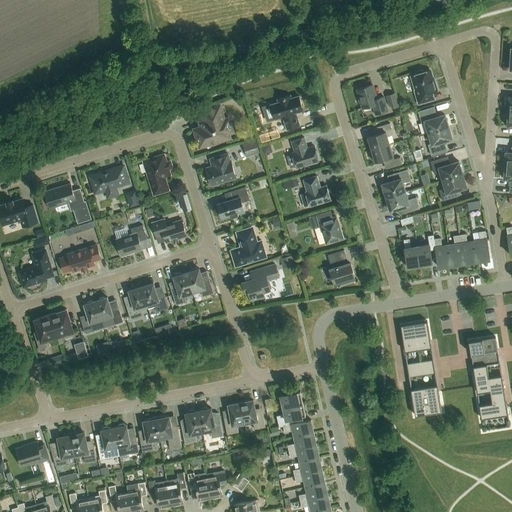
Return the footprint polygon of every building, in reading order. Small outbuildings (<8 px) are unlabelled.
[(431,93),(438,91),(435,82),(433,83),(429,70),(424,72),(424,71),(422,70),(418,71),(417,73),(417,74),(412,76),(418,96),(416,97),(418,104),(433,100),(431,93)] [(376,115),(388,111),(384,97),(377,99),(372,85),(357,89),(359,96),(358,97),(359,102),(361,103),(363,108),(373,105),(376,115)] [(392,108),(399,106),(395,93),(386,95),(389,106),(391,105),(392,108)] [(271,105),(263,107),(267,121),(275,119),(283,116),(287,129),(299,125),(296,112),(303,110),(299,96),(291,98),(290,95),(278,99),(279,102),(271,105)] [(231,137),(229,133),(232,132),(229,122),(225,124),(220,106),(202,112),(205,121),(200,122),(201,127),(195,130),(200,147),(231,137)] [(425,121),(429,132),(448,126),(445,115),(437,117),(434,107),(418,111),(422,122),(425,121)] [(405,124),(407,131),(413,129),(411,122),(405,124)] [(368,137),(372,149),(390,144),(387,136),(393,134),(390,123),(377,127),(379,134),(368,137)] [(448,126),(429,132),(432,143),(428,145),(432,156),(447,151),(444,141),(452,138),(448,126)] [(297,168),(319,161),(314,146),(307,148),(304,137),(291,141),(295,152),(292,153),(297,168)] [(256,140),(243,144),(247,156),(260,152),(256,140)] [(390,144),(372,149),(375,162),(387,158),(390,168),(402,164),(400,157),(394,159),(390,144)] [(211,185),(236,177),(231,161),(230,162),(228,153),(210,159),(213,167),(206,169),(211,185)] [(164,177),(170,175),(166,164),(168,163),(165,154),(155,157),(155,158),(144,161),(154,194),(168,190),(164,177)] [(440,172),(443,180),(463,174),(459,161),(447,165),(445,157),(431,162),(435,174),(440,172)] [(416,163),(410,165),(412,172),(418,170),(416,163)] [(117,194),(115,189),(115,186),(128,182),(124,169),(116,172),(115,169),(97,175),(94,176),(95,179),(96,182),(93,183),(96,192),(101,190),(106,189),(108,197),(117,194)] [(382,189),(383,193),(385,194),(386,197),(405,191),(403,183),(411,180),(408,169),(393,174),(395,180),(382,184),(383,187),(382,189)] [(463,174),(443,180),(445,188),(439,190),(443,201),(457,196),(455,191),(467,187),(463,174)] [(310,206),(331,200),(326,185),(320,187),(317,176),(303,180),(307,191),(305,192),(310,206)] [(296,178),(282,182),(285,190),(299,185),(296,178)] [(77,204),(84,202),(80,189),(73,191),(71,183),(45,191),(50,209),(76,200),(77,204)] [(242,203),(250,200),(246,187),(230,191),(233,199),(218,204),(223,219),(232,216),(232,218),(239,215),(238,214),(245,212),(242,203)] [(126,193),(130,207),(140,204),(136,190),(126,193)] [(386,203),(387,206),(389,207),(390,211),(403,207),(405,213),(420,208),(416,197),(408,200),(405,191),(386,197),(387,201),(386,203)] [(25,226),(38,222),(33,205),(25,207),(22,199),(13,201),(13,200),(6,202),(7,203),(0,205),(0,214),(3,225),(23,219),(25,226)] [(467,202),(471,213),(482,210),(479,199),(467,202)] [(145,210),(147,217),(154,215),(152,208),(145,210)] [(326,243),(343,238),(336,217),(325,221),(322,213),(309,217),(313,229),(321,227),(326,243)] [(413,222),(412,216),(401,219),(402,225),(413,222)] [(279,217),(272,219),(274,227),(281,225),(279,217)] [(166,243),(187,236),(182,220),(162,226),(160,220),(152,223),(156,237),(164,235),(166,243)] [(293,222),(286,224),(288,230),(295,228),(293,222)] [(140,241),(147,239),(143,225),(131,229),(132,234),(116,239),(122,256),(131,254),(130,253),(142,249),(140,241)] [(35,231),(37,237),(45,235),(43,229),(35,231)] [(237,265),(265,256),(261,242),(256,244),(252,229),(238,233),(242,248),(232,251),(237,265)] [(480,240),(474,241),(477,261),(490,259),(489,256),(485,231),(479,232),(480,240)] [(464,263),(477,261),(474,241),(467,242),(466,234),(460,235),(464,263)] [(47,235),(41,237),(43,244),(49,242),(47,235)] [(417,246),(420,266),(433,264),(430,251),(430,250),(436,249),(434,239),(434,235),(428,236),(429,244),(417,246)] [(451,265),(464,263),(460,235),(453,236),(455,244),(448,245),(451,265)] [(438,267),(451,265),(448,245),(442,246),(441,238),(434,239),(436,249),(438,267)] [(411,247),(410,239),(404,239),(406,254),(408,268),(420,266),(417,246),(411,247)] [(93,261),(101,259),(97,245),(68,254),(68,255),(60,258),(64,272),(73,270),(73,272),(95,265),(93,261)] [(46,278),(54,276),(46,250),(32,254),(36,266),(19,271),(24,287),(47,280),(46,278)] [(351,278),(355,277),(351,264),(349,264),(344,250),(328,255),(332,269),(330,270),(334,283),(338,282),(339,283),(351,280),(351,278)] [(292,255),(280,258),(283,268),(295,265),(292,255)] [(275,264),(261,269),(251,272),(253,279),(242,283),(245,291),(249,290),(251,299),(264,295),(263,291),(271,289),(268,280),(279,276),(275,264)] [(186,273),(193,292),(201,290),(203,296),(214,293),(209,280),(203,282),(199,268),(198,269),(196,268),(191,269),(191,271),(186,273)] [(185,295),(193,292),(186,273),(182,274),(181,273),(176,274),(175,276),(174,277),(178,290),(172,292),(176,305),(187,301),(185,295)] [(141,287),(148,309),(155,306),(156,312),(169,308),(165,295),(158,297),(154,283),(141,287)] [(142,311),(148,309),(141,287),(129,290),(133,304),(127,306),(131,320),(143,316),(142,311)] [(96,301),(102,319),(108,317),(111,326),(124,322),(119,309),(112,311),(107,297),(106,298),(104,297),(99,298),(98,300),(96,301)] [(95,321),(102,319),(96,301),(94,301),(92,300),(88,302),(86,304),(85,304),(89,318),(81,320),(85,334),(98,330),(95,321)] [(62,334),(73,331),(67,314),(68,314),(67,309),(59,311),(59,312),(56,313),(56,311),(50,313),(57,336),(60,345),(65,343),(62,334)] [(207,310),(201,312),(203,319),(210,317),(207,310)] [(43,340),(57,336),(50,313),(45,315),(45,317),(43,317),(43,316),(36,318),(37,319),(36,320),(39,331),(34,333),(40,351),(46,349),(43,340)] [(421,368),(435,366),(427,321),(414,323),(421,368)] [(401,325),(408,370),(421,368),(414,323),(401,325)] [(163,326),(156,328),(158,335),(158,336),(166,334),(166,333),(163,326)] [(139,331),(133,333),(135,342),(142,340),(139,331)] [(472,360),(485,358),(499,356),(496,336),(469,340),(472,360)] [(117,339),(109,341),(111,349),(119,346),(117,339)] [(79,359),(88,356),(84,342),(75,345),(79,359)] [(78,359),(76,352),(64,356),(63,354),(51,358),(54,367),(78,359)] [(485,358),(493,403),(506,401),(499,356),(485,358)] [(493,403),(485,358),(472,360),(479,405),(493,403)] [(435,366),(421,368),(408,370),(415,416),(442,411),(435,366)] [(281,396),(283,408),(303,403),(300,391),(281,395),(281,396)] [(265,398),(267,410),(273,409),(271,397),(265,398)] [(241,402),(245,423),(253,421),(254,429),(265,427),(262,411),(256,413),(253,400),(241,402)] [(506,401),(493,403),(479,405),(483,431),(510,427),(506,401)] [(237,424),(245,423),(241,402),(228,405),(231,417),(224,419),(227,434),(239,432),(237,424)] [(306,415),(303,403),(283,408),(285,414),(277,416),(279,427),(283,426),(293,424),(293,423),(292,418),(306,415)] [(198,410),(203,432),(210,431),(212,438),(223,436),(221,421),(214,422),(211,408),(208,409),(206,407),(203,408),(201,410),(198,410)] [(195,434),(203,432),(198,410),(196,411),(194,410),(190,411),(189,412),(186,413),(189,427),(182,429),(185,443),(197,441),(195,434)] [(157,416),(156,416),(160,438),(168,437),(170,449),(182,447),(178,427),(171,428),(169,416),(168,417),(168,416),(165,415),(164,415),(163,415),(160,416),(157,416)] [(160,438),(156,416),(153,417),(150,418),(146,419),(144,420),(144,421),(145,429),(144,431),(139,432),(143,451),(154,449),(152,440),(160,438)] [(293,430),(294,436),(314,432),(311,419),(293,423),(293,424),(283,426),(285,432),(293,430)] [(118,426),(114,427),(120,455),(126,454),(139,452),(136,436),(129,438),(127,425),(126,425),(124,423),(119,424),(118,426)] [(120,455),(114,427),(110,428),(108,426),(104,427),(102,429),(101,429),(104,442),(97,444),(101,459),(113,457),(120,455)] [(85,462),(97,460),(93,444),(87,445),(85,432),(78,434),(78,431),(71,433),(75,455),(84,454),(85,462)] [(317,445),(314,432),(294,436),(296,443),(287,445),(289,451),(317,445)] [(67,457),(75,455),(71,433),(64,434),(64,436),(58,438),(60,446),(58,447),(51,449),(56,466),(68,464),(67,457)] [(42,461),(49,459),(45,447),(39,449),(37,442),(29,444),(29,446),(17,450),(21,465),(42,459),(42,461)] [(320,457),(317,445),(289,451),(290,457),(299,455),(300,462),(320,457)] [(272,448),(265,447),(264,454),(271,456),(272,448)] [(322,469),(320,457),(300,462),(301,468),(293,470),(295,476),(322,469)] [(325,482),(322,469),(295,476),(296,482),(304,480),(306,487),(325,482)] [(222,495),(220,484),(227,483),(224,471),(214,473),(206,475),(211,497),(215,496),(215,498),(222,497),(222,495)] [(178,478),(167,480),(171,505),(176,504),(176,506),(183,504),(182,503),(183,503),(180,488),(186,487),(183,472),(177,473),(178,478)] [(244,477),(246,475),(240,472),(232,484),(237,488),(244,477)] [(211,497),(206,475),(206,473),(195,475),(194,473),(188,474),(190,486),(196,485),(199,500),(199,499),(200,501),(206,500),(206,498),(211,497)] [(67,475),(60,477),(61,483),(67,482),(69,481),(67,475)] [(249,481),(244,477),(237,488),(242,491),(249,481)] [(171,505),(167,480),(155,482),(155,480),(148,481),(151,494),(157,493),(159,507),(160,507),(160,509),(167,507),(167,506),(171,505)] [(138,483),(127,485),(128,493),(131,511),(134,511),(137,511),(136,511),(143,511),(143,510),(144,510),(141,496),(147,495),(145,482),(138,483)] [(328,495),(325,482),(306,487),(307,493),(299,495),(300,501),(328,495)] [(131,511),(128,493),(117,495),(115,485),(109,486),(112,501),(117,500),(119,511),(131,511)] [(100,496),(88,498),(91,511),(103,511),(102,503),(108,502),(105,490),(99,491),(100,496)] [(91,511),(88,498),(77,500),(76,493),(69,494),(72,509),(78,508),(78,511),(91,511)] [(46,496),(47,501),(36,504),(38,511),(50,511),(51,511),(56,509),(52,495),(46,496)] [(331,507),(328,495),(300,501),(302,507),(310,505),(311,511),(331,507)] [(257,511),(258,511),(260,511),(258,500),(235,504),(236,505),(234,505),(235,511),(237,511),(236,511),(257,511)] [(38,511),(36,504),(25,507),(24,503),(18,505),(18,507),(19,511),(38,511)]
